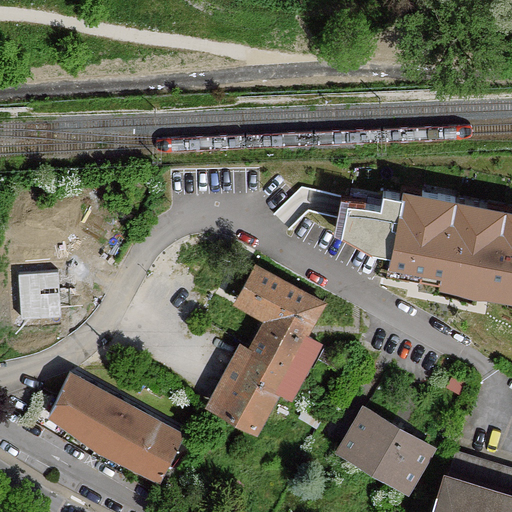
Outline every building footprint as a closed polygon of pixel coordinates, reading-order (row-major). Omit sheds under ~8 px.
[(511,214),(486,209),(487,202),(422,190),(420,197),(383,190),(380,205),(347,198),(346,208),(341,231),(372,248),(390,252),(388,266),(422,272),(420,280),(439,283),(440,281),(472,287),(473,281),(489,284),(488,292),(507,296),(508,293),(511,294),(511,214)] [(100,284),(111,254),(71,238),(59,268),(100,284)] [(237,332),(205,402),(261,428),(279,387),(296,395),(323,335),(311,330),(329,291),(248,254),(229,295),(261,310),(248,337),(237,332)] [(59,270),(19,273),(22,317),(62,314),(59,270)] [(70,370),(47,411),(159,474),(182,433),(70,370)] [(409,487),(437,438),(360,395),(333,443),(409,487)] [(511,511),(511,469),(457,452),(438,511),(511,511)]
